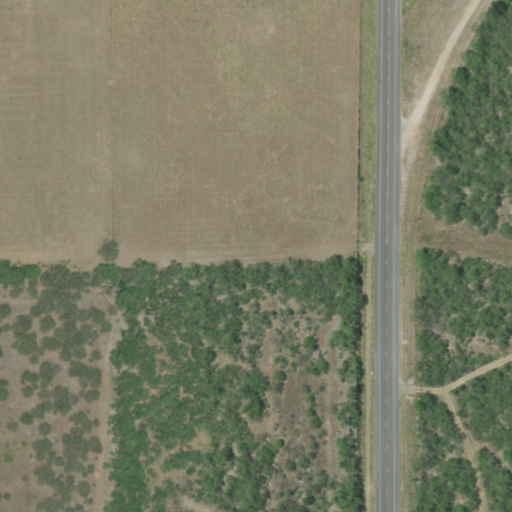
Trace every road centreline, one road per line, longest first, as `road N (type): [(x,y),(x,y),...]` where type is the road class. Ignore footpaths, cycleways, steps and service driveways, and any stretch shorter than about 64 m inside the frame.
road 1 (secondary): [(382,511),(385,220)]
road 2 (secondary): [(385,220),(408,138),(472,0)]
road 3 (tertiary): [(386,0),(385,220)]
